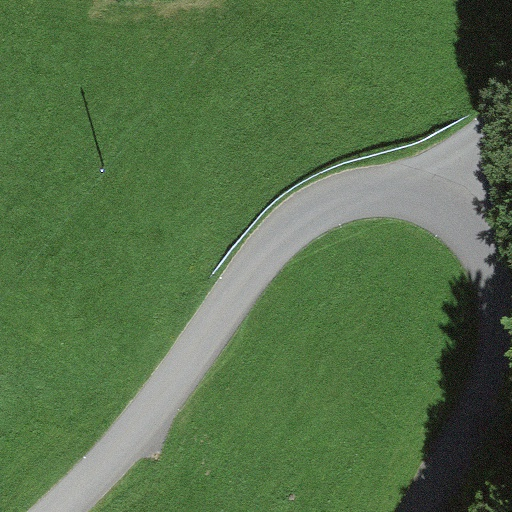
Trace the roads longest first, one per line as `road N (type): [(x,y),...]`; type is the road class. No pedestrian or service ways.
road 1 (unclassified): [(56,511),(300,219),(358,193),(427,201)]
road 2 (unclassified): [(427,201),(452,216),(484,255),(498,326),(479,413),(425,511)]
